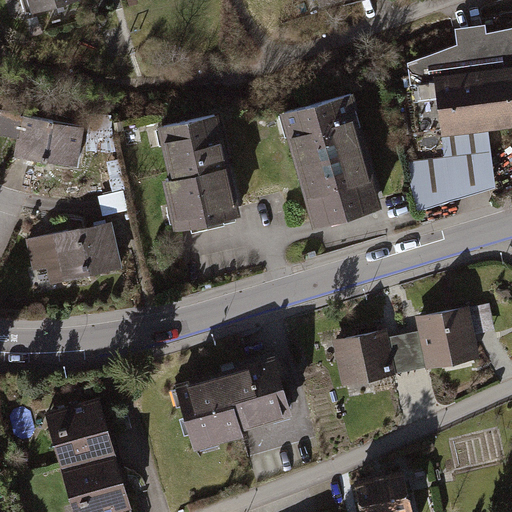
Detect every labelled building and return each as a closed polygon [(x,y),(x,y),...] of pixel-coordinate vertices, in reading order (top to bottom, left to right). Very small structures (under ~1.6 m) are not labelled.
[(82,0),(17,0),(23,20),(83,3),(82,0)] [(317,0),(321,11),(357,0),(317,0)] [(458,44),(409,64),(422,159),(409,162),(418,211),(497,188),(490,130),(511,126),(511,27),(488,32),(487,23),(456,28),(458,44)] [(355,91),(279,113),(314,226),(383,205),(359,123),(364,121),(355,91)] [(82,127),(0,113),(0,140),(16,143),(13,161),(75,171),(82,127)] [(241,215),(219,113),(159,126),(170,178),(164,179),(174,229),(241,215)] [(105,215),(129,211),(126,191),(101,196),(105,215)] [(112,222),(28,239),(34,269),(47,267),(50,284),(122,269),(112,222)] [(388,328),(333,340),(342,387),(481,358),(470,306),(415,317),(418,331),(390,337),(388,328)] [(293,416),(276,356),(247,364),(248,368),(176,389),(194,452),(244,438),(242,430),(293,416)] [(100,399),(47,413),(62,468),(115,454),(100,399)] [(117,511),(130,508),(115,454),(62,468),(73,511),(117,511)] [(408,511),(404,478),(355,484),(357,511),(408,511)]
